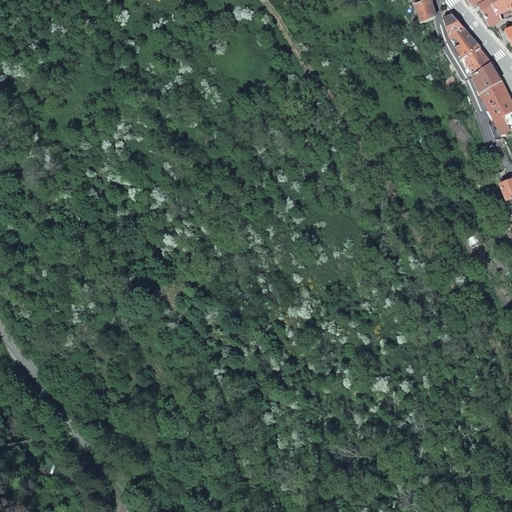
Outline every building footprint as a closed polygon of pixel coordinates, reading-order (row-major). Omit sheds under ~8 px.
[(411,0),(420,24),(435,18),(430,0),(411,0)] [(467,0),(470,7),(475,12),(479,9),(478,8),(486,1),(487,0),(467,0)] [(511,0),(487,0),(486,1),(495,16),(498,15),(508,11),(511,9),(511,0)] [(495,16),(486,1),(478,8),(479,9),(489,28),(501,20),(498,15),(495,16)] [(448,37),(459,59),(463,58),(478,49),(479,48),(451,16),(450,16),(443,19),(444,23),(448,37)] [(478,49),(463,58),(471,76),(489,63),(484,56),(478,49)] [(489,63),(471,76),(479,95),(500,82),(492,68),(489,63)] [(511,106),(500,82),(479,95),(493,122),(511,111),(511,106)] [(511,128),(511,111),(493,122),(500,136),(510,131),(509,130),(511,128)] [(499,174),(500,184),(509,181),(508,179),(505,172),(499,174)] [(500,184),(506,201),(511,199),(511,179),(509,181),(500,184)]
